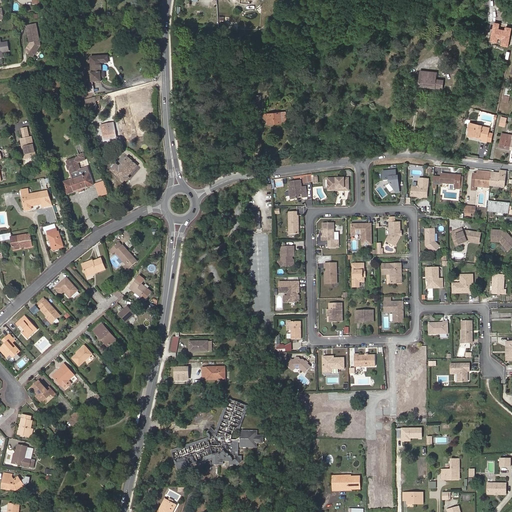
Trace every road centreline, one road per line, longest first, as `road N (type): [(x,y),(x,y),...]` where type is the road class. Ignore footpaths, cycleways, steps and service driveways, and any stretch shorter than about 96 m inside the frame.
road 1 (residential): [(360,210),(313,215),(314,337),(412,339),(417,309)]
road 2 (secondary): [(122,511),(179,220)]
road 3 (residential): [(0,320),(90,240),(164,204)]
road 4 (secondary): [(176,188),(166,0)]
road 5 (residential): [(194,196),(262,172),(360,160)]
road 6 (residential): [(368,159),(511,166)]
road 7 (residential): [(417,309),(413,212),(369,210)]
road 8 (residential): [(17,386),(117,294)]
road 9 (residential): [(417,309),(483,310),(493,369)]
